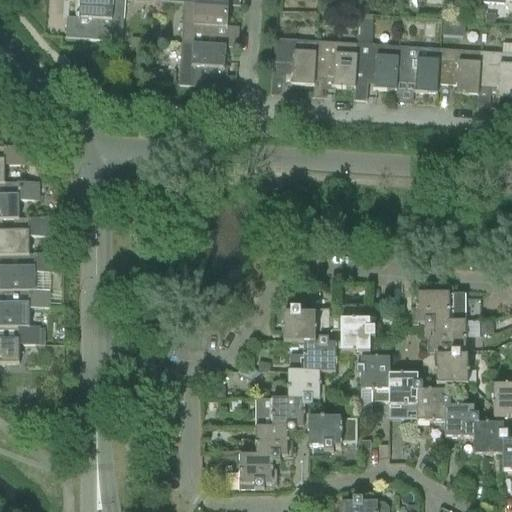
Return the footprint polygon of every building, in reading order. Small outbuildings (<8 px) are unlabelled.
[(66,26),(65,40),(77,41),(122,44),(124,3),(86,0),(79,0),(78,21),(78,27),(66,26)] [(153,0),(153,4),(183,6),(183,7),(228,10),(240,10),(240,9),(237,0),(153,0)] [(183,7),(181,47),(181,49),(225,52),(225,51),(229,51),(237,51),(237,49),(238,38),(226,37),(226,32),(228,10),(183,7)] [(485,18),(484,26),(494,26),(494,18),(485,18)] [(395,94),(398,50),(370,48),(372,25),(358,24),(357,47),(353,104),(366,104),(367,83),(372,84),(372,93),(395,94)] [(312,89),(315,44),(294,43),(274,42),(271,99),(272,99),(272,98),(283,99),(284,88),(312,89)] [(130,49),(130,53),(141,54),(142,50),(142,45),(130,44),(130,49)] [(313,89),(312,101),(324,102),(326,81),(331,81),(331,90),(353,92),(352,104),(353,104),(357,47),(315,44),(315,56),(312,89),(313,89)] [(216,80),(216,79),(224,80),(224,73),(225,52),(181,49),(179,83),(178,89),(189,89),(235,92),(235,91),(213,90),(214,80),(216,80)] [(439,52),(398,50),(395,94),(396,94),(396,85),(413,86),(412,95),(436,97),(437,88),(439,52)] [(478,91),(479,91),(481,55),(439,52),(437,88),(454,89),(454,98),(477,99),(478,91)] [(511,101),(511,57),(481,55),(479,91),(495,92),(495,101),(511,101)] [(0,185),(4,186),(4,185),(4,168),(24,168),(24,150),(0,150),(0,185)] [(33,155),(31,160),(37,163),(42,164),(46,156),(35,152),(33,155)] [(38,203),(38,185),(4,185),(4,186),(0,185),(0,222),(1,222),(12,222),(19,222),(19,221),(19,204),(38,203)] [(0,258),(29,258),(28,240),(48,240),(48,221),(19,221),(19,222),(12,222),(13,235),(1,235),(1,222),(0,222),(0,258)] [(54,276),(54,257),(29,258),(0,258),(0,294),(34,294),(34,293),(34,276),(54,276)] [(48,312),(48,293),(34,293),(34,294),(0,294),(0,330),(4,330),(29,330),(29,312),(48,312)] [(465,325),(465,297),(449,297),(417,297),(417,317),(412,317),(412,328),(418,328),(418,326),(424,326),(424,331),(433,331),(433,325),(449,325),(465,325)] [(337,311),(337,324),(340,324),(340,335),(340,345),(341,345),(341,356),(353,356),(355,356),(358,356),(369,356),(369,342),(374,342),(374,332),(369,332),(369,324),(358,325),(358,311),(337,311)] [(281,332),(281,335),(283,335),(283,338),(283,346),(303,346),(315,347),(315,345),(315,334),(316,334),(329,334),(329,320),(329,312),(313,313),(313,317),(305,317),(300,317),(300,312),(290,312),(290,317),(283,317),(283,332),(281,332)] [(465,354),(465,325),(449,325),(433,325),(433,331),(433,344),(428,345),(428,356),(434,356),(434,354),(440,354),(440,359),(445,359),(450,359),(450,354),(460,354),(465,354)] [(38,329),(29,330),(4,330),(0,330),(0,366),(18,367),(18,347),(38,347),(38,329)] [(328,347),(328,342),(318,342),(318,347),(315,347),(303,346),(303,356),(302,356),(302,358),(290,359),(289,375),(318,375),(318,376),(319,376),(335,376),(335,356),(341,356),(341,345),(340,345),(334,345),(334,347),(328,347)] [(433,372),(433,377),(435,377),(435,387),(447,387),(447,388),(448,388),(456,388),(467,388),(469,388),(475,393),(475,374),(467,374),(467,359),(459,359),(460,354),(450,354),(450,359),(445,359),(440,359),(434,359),(434,372),(433,372)] [(369,356),(358,356),(358,362),(360,362),(360,369),(355,369),(355,379),(360,379),(360,393),(373,393),(373,405),(388,405),(388,393),(389,393),(389,377),(389,361),(369,361),(369,356)] [(243,366),(237,375),(251,382),(260,376),(243,366)] [(388,405),(388,409),(389,409),(388,422),(407,422),(407,414),(416,414),(416,410),(416,394),(422,394),(422,385),(417,385),(417,379),(419,379),(419,372),(408,372),(408,377),(389,377),(389,393),(388,393),(388,405)] [(289,375),(287,375),(287,403),(303,403),(303,409),(312,409),(312,404),(318,404),(318,406),(324,406),(324,394),(319,394),(319,376),(318,376),(318,375),(289,375)] [(447,395),(447,388),(447,387),(435,387),(435,394),(422,394),(416,394),(416,410),(416,426),(444,426),(444,410),(450,410),(450,401),(445,401),(445,395),(447,395)] [(511,389),(493,389),(493,412),(493,420),(504,420),(511,420),(511,389)] [(213,391),(213,402),(224,402),(225,391),(213,391)] [(255,414),(255,430),(271,430),(271,431),(286,431),(286,437),(287,437),(296,437),(296,432),(302,432),(302,434),(308,434),(310,434),(310,429),(310,423),(308,423),(303,423),(303,417),(303,414),(303,409),(303,403),(287,403),(271,403),(255,403),(255,414)] [(475,411),(475,405),(463,405),(463,410),(450,410),(444,410),(444,426),(444,441),(473,442),(474,442),(474,427),(478,427),(478,417),(473,417),(473,411),(475,411)] [(504,428),(504,420),(493,420),(493,427),(478,427),(474,427),(474,442),(473,442),(473,459),(501,459),(502,459),(502,443),(507,443),(507,434),(502,434),(502,428),(504,428)] [(308,452),(318,452),(323,452),(323,456),(333,456),(333,452),(340,452),(340,445),(354,444),(354,447),(356,447),(355,422),(308,422),(308,423),(310,423),(310,429),(310,434),(308,434),(308,452)] [(271,431),(271,430),(255,430),(255,459),(279,459),(279,460),(280,460),(286,460),(286,462),(292,462),(292,450),(287,450),(287,437),(286,437),(286,431),(271,431)] [(511,442),(507,443),(502,443),(502,459),(501,459),(501,475),(511,474),(511,442)] [(235,459),(235,470),(239,470),(239,488),(239,494),(254,494),(254,493),(264,493),(264,488),(270,488),(270,490),(276,490),(276,478),(271,478),(271,470),(271,465),(280,465),(280,460),(279,460),(279,459),(255,459),(235,459)] [(377,506),(362,506),(362,501),(352,501),(352,506),(346,506),(346,504),(340,504),(339,511),(388,511),(389,511),(383,506),(377,506)]
